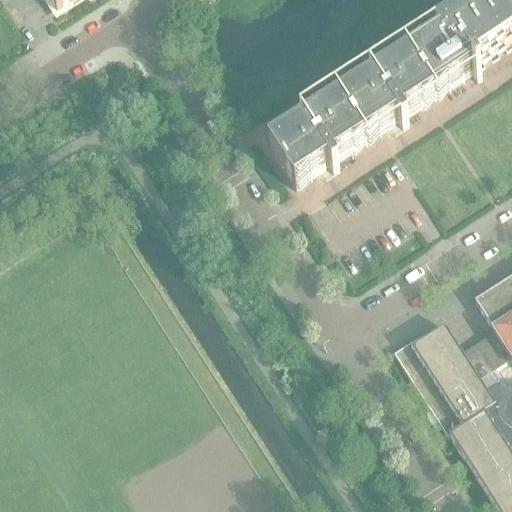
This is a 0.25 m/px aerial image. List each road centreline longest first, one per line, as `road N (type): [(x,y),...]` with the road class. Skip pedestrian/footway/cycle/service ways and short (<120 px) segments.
road 1 (residential): [(131,21),(336,338)]
road 2 (residential): [(336,338),(511,226)]
road 3 (residential): [(336,338),(443,511)]
road 4 (residential): [(0,106),(131,21)]
